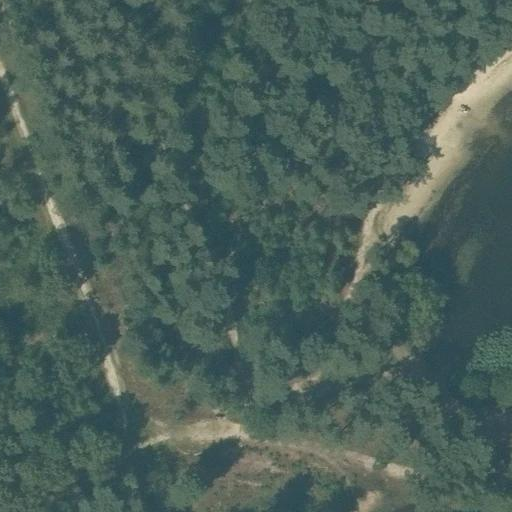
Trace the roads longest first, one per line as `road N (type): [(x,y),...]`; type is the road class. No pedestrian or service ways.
road 1 (track): [(134,445),(0,53)]
road 2 (track): [(134,445),(0,491)]
